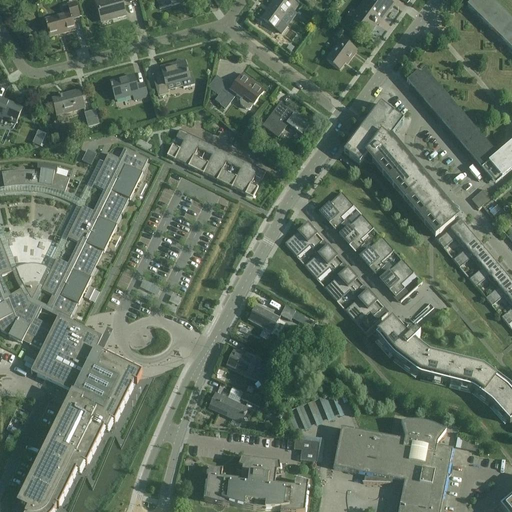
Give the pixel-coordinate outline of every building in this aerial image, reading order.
[(117,19),(125,17),(121,0),(120,0),(117,1),(117,0),(107,0),(96,3),(101,21),(117,17),(117,19)] [(156,0),(160,10),(182,4),(181,0),(156,0)] [(270,10),(262,20),(275,30),(281,34),(290,22),(284,17),(289,10),(293,13),(298,6),(289,0),(282,0),(281,2),(278,0),(274,0),(268,9),(270,10)] [(377,24),(373,21),(376,16),(383,21),(393,6),(384,0),(365,0),(369,3),(354,23),(368,34),(374,26),(375,26),(377,24)] [(511,50),(511,26),(485,0),(469,0),(471,2),(467,6),(511,50)] [(72,20),(79,19),(75,4),(68,5),(70,14),(46,21),(49,35),(62,32),(63,35),(75,32),(72,20)] [(339,39),(343,32),(339,30),(335,36),(339,39)] [(349,62),(357,52),(342,41),(326,62),(339,71),(348,61),(349,62)] [(162,74),(152,77),(158,97),(168,95),(166,87),(182,83),(183,89),(194,86),(191,74),(187,75),(184,63),(161,69),(162,74)] [(511,144),(497,157),(424,72),(420,76),(418,73),(407,83),(409,86),(411,84),(495,182),(511,167),(511,144)] [(220,106),(226,111),(236,96),(242,100),(240,102),(241,106),(246,110),(251,110),(254,106),(264,92),(251,83),(251,82),(243,75),(231,92),(228,96),(220,106)] [(134,101),(147,98),(144,86),(136,88),(134,77),(110,84),(115,101),(133,97),(134,101)] [(210,88),(210,91),(218,98),(215,101),(220,106),(228,96),(231,92),(215,80),(210,88)] [(57,117),(84,109),(79,93),(52,101),(57,117)] [(16,125),(23,109),(0,99),(0,125),(3,119),(16,125)] [(301,136),(309,126),(290,112),(291,110),(281,103),(263,127),(278,138),(287,126),(301,136)] [(403,123),(380,105),(343,154),(359,166),(367,156),(373,163),(372,163),(435,239),(457,220),(390,140),(403,123)] [(88,128),(99,126),(95,112),(85,115),(88,128)] [(245,195),(253,199),(258,188),(251,185),(254,178),(262,181),(265,173),(179,131),(167,157),(175,161),(188,167),(188,168),(203,175),(216,181),(216,182),(231,189),(232,188),(245,195)] [(0,330),(1,332),(9,336),(8,338),(11,339),(20,342),(22,343),(30,345),(29,347),(42,352),(31,374),(74,395),(72,398),(19,506),(29,510),(28,511),(27,511),(26,511),(54,511),(55,511),(54,511),(56,507),(58,508),(76,472),(79,474),(84,465),(86,466),(104,430),(107,432),(112,423),(114,424),(132,388),(132,387),(134,383),(137,385),(142,374),(103,355),(102,356),(95,353),(102,339),(82,330),(68,323),(77,305),(78,306),(91,280),(90,279),(103,253),(104,254),(117,228),(115,227),(128,200),(130,201),(142,175),(141,174),(147,162),(148,161),(137,156),(134,154),(124,149),(119,160),(108,155),(104,164),(99,162),(80,201),(75,199),(70,196),(64,194),(69,180),(66,179),(61,177),(57,176),(56,176),(57,168),(37,165),(37,168),(37,173),(34,172),(31,172),(27,172),(22,172),(18,172),(14,173),(9,173),(5,174),(1,174),(4,188),(4,189),(0,189),(0,330)] [(88,151),(82,162),(89,165),(90,166),(95,155),(88,151)] [(471,201),(471,202),(478,210),(491,199),(483,191),(471,201)] [(339,236),(349,228),(341,219),(353,208),(341,195),(320,214),(319,214),(335,232),(339,236)] [(502,212),(495,218),(499,223),(506,216),(502,212)] [(359,258),(369,251),(365,247),(361,242),(373,230),(361,217),(349,228),(339,236),(339,237),(355,254),(359,258)] [(460,223),(437,242),(443,250),(457,239),(466,251),(476,242),(460,223)] [(309,247),(317,256),(326,248),(322,243),(323,243),(307,225),(306,226),(285,245),(297,259),(309,247)] [(380,281),(389,273),(384,267),(381,264),(393,253),(381,239),(373,246),(369,251),(359,258),(359,259),(375,277),(376,276),(380,281)] [(492,261),(476,242),(466,251),(453,262),(459,269),(473,258),(482,270),(492,261)] [(329,270),(338,279),(346,270),(342,266),(343,265),(327,247),(326,248),(317,256),(305,268),(317,281),(329,270)] [(396,298),(400,304),(409,296),(401,286),(413,275),(401,261),(393,269),(389,273),(380,281),(379,281),(395,299),(396,298)] [(492,261),(482,270),(469,281),(476,288),(489,277),(498,289),(508,281),(492,261)] [(388,264),(384,267),(389,273),(393,269),(388,264)] [(349,292),(358,301),(366,293),(362,288),(363,287),(347,270),(346,270),(338,279),(325,290),(337,303),(349,292)] [(136,285),(146,289),(149,280),(139,277),(136,285)] [(511,305),(511,285),(508,281),(498,289),(485,300),(492,308),(505,297),(511,305)] [(147,290),(154,293),(158,285),(150,282),(147,290)] [(370,314),(378,324),(387,316),(382,310),(383,310),(367,292),(358,301),(345,312),(357,326),(370,314)] [(295,312),(288,308),(285,307),(280,317),(290,322),(294,314),(295,312)] [(272,333),(279,320),(255,308),(249,321),(272,333)] [(511,310),(501,319),(508,327),(511,323),(511,310)] [(291,320),(312,330),(315,325),(294,314),(291,320)] [(418,376),(420,378),(471,390),(474,392),(490,404),(492,406),(509,425),(511,422),(511,391),(509,388),(483,368),(427,351),(418,346),(415,343),(420,339),(415,334),(415,335),(411,330),(403,337),(391,323),(375,338),(391,355),(418,376)] [(250,377),(257,363),(233,353),(227,366),(250,377)] [(263,368),(258,381),(266,385),(269,371),(263,368)] [(305,402),(295,403),(298,425),(323,421),(322,415),(338,412),(335,393),(318,395),(318,401),(306,403),(305,402)] [(258,408),(261,403),(243,394),(240,400),(258,408)] [(241,424),(247,410),(215,395),(209,409),(241,424)] [(409,425),(401,426),(405,439),(404,442),(341,430),(333,470),(349,474),(357,475),(365,477),(363,485),(405,486),(399,511),(440,511),(447,477),(449,478),(450,476),(451,474),(451,472),(451,471),(451,469),(451,467),(449,466),(452,452),(436,449),(436,445),(445,434),(438,430),(431,427),(424,425),(416,424),(409,425)] [(458,438),(456,449),(477,453),(479,442),(458,438)] [(293,451),(301,452),(300,462),(316,464),(319,444),(295,441),(293,451)] [(205,501),(204,501),(204,502),(216,506),(228,508),(229,505),(241,509),(254,511),(267,511),(280,511),(304,511),(308,486),(309,485),(302,483),(294,481),(294,482),(295,482),(294,489),(274,487),(275,479),(281,479),(279,465),(241,461),(236,473),(241,475),(240,483),(221,480),(222,473),(223,472),(215,472),(207,473),(207,474),(208,474),(205,501)] [(511,511),(511,498),(499,509),(502,511),(511,511)]
